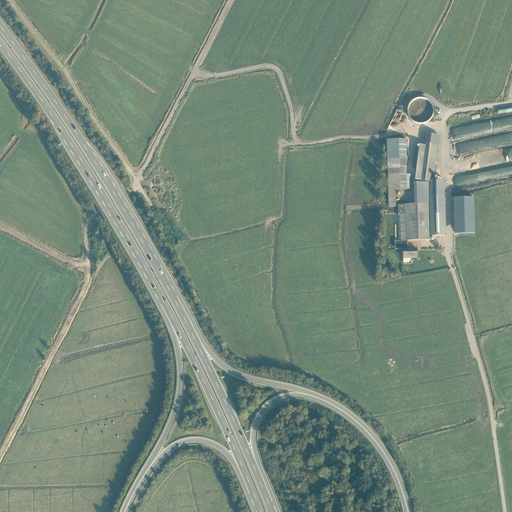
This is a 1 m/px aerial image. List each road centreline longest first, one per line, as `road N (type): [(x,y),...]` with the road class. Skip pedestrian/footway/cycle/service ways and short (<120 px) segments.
road 1 (track): [(135,179),(197,71),(277,67),(302,144),(377,137)]
road 2 (motorway): [(174,297),(97,164),(0,27)]
road 3 (track): [(0,450),(87,278),(87,219),(135,179)]
road 4 (motorway): [(0,44),(62,129),(164,302)]
road 5 (track): [(135,179),(7,0)]
road 6 (motorway): [(164,302),(255,496)]
road 7 (motorway): [(259,476),(174,297)]
road 8 (motorway): [(321,400),(228,371),(174,297)]
road 9 (residential): [(469,328),(505,511)]
road 10 (motorway): [(164,302),(181,374),(171,424),(146,473)]
road 11 (motorway): [(146,473),(181,443),(212,443),(255,496)]
road 12 (motorway): [(407,511),(380,448),(321,400)]
road 13 (motorway): [(259,476),(252,437),(259,414),(287,397),(321,400)]
